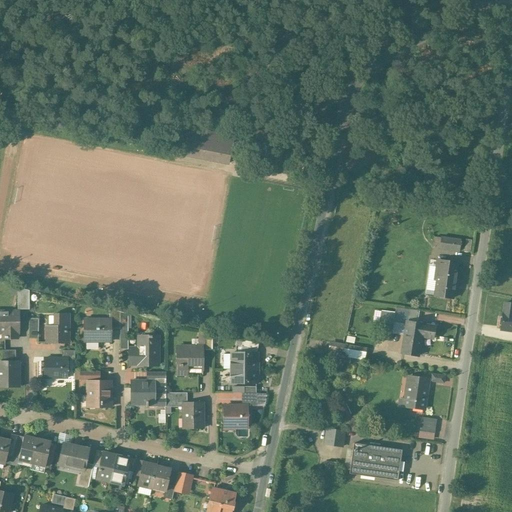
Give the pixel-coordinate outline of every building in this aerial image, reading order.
[(231,137),(187,128),(182,155),(228,164),(230,153),(228,152),(231,137)] [(426,205),(378,196),(376,206),(424,215),(426,205)] [(460,240),(440,238),(439,249),(459,251),(460,240)] [(457,264),(437,261),(434,279),(437,279),(434,296),(452,299),(457,264)] [(29,290),(18,288),(17,309),(29,309),(29,290)] [(120,312),(109,309),(109,319),(110,320),(110,329),(120,329),(120,312)] [(408,314),(383,311),(394,313),(393,323),(394,323),(394,324),(394,323),(406,325),(406,322),(407,322),(408,314)] [(18,312),(0,312),(0,329),(1,329),(4,331),(4,339),(16,338),(16,332),(18,332),(18,312)] [(511,315),(504,314),(501,331),(511,333),(511,315)] [(69,315),(57,315),(57,327),(46,327),(46,343),(55,342),(55,340),(60,340),(61,341),(61,342),(63,342),(64,343),(65,342),(66,342),(67,341),(67,340),(67,331),(68,331),(69,315)] [(38,319),(29,319),(29,338),(38,338),(38,319)] [(109,319),(84,320),(84,342),(110,342),(110,329),(110,320),(109,319)] [(407,322),(406,322),(406,325),(401,353),(418,356),(421,337),(432,339),(434,327),(407,322)] [(393,327),(381,325),(379,338),(392,340),(394,326),(393,326),(393,327)] [(148,337),(139,337),(138,349),(130,349),(130,364),(138,364),(138,365),(158,365),(158,337),(151,337),(151,336),(148,336),(148,337)] [(258,344),(243,340),(241,347),(257,350),(258,344)] [(367,349),(329,342),(327,353),(364,360),(367,349)] [(202,346),(176,346),(176,375),(187,375),(187,366),(202,366),(202,375),(202,346)] [(15,350),(2,350),(2,362),(16,362),(15,350)] [(75,351),(62,351),(62,358),(68,358),(68,359),(75,359),(75,351)] [(257,353),(231,353),(231,369),(257,369),(257,353)] [(62,358),(44,358),(44,378),(67,378),(68,359),(68,358),(62,358)] [(2,362),(0,362),(0,385),(19,385),(19,362),(16,362),(2,362)] [(257,369),(231,369),(231,383),(257,383),(257,369)] [(444,376),(431,374),(430,381),(443,383),(444,376)] [(428,380),(408,377),(404,406),(424,409),(428,380)] [(165,380),(146,380),(146,384),(133,384),(133,394),(135,394),(136,402),(146,402),(146,407),(165,407),(165,393),(165,392),(165,380)] [(110,382),(87,382),(87,407),(110,407),(110,398),(108,398),(108,391),(110,391),(110,382)] [(187,393),(165,393),(165,407),(183,407),(183,403),(187,403),(187,393)] [(244,393),(241,393),(241,406),(247,406),(247,407),(256,407),(256,393),(244,393)] [(187,403),(183,403),(183,407),(183,429),(202,428),(202,403),(187,403)] [(241,406),(224,406),(223,429),(224,429),(224,428),(247,428),(247,407),(247,406),(241,406)] [(436,419),(421,417),(419,431),(434,434),(436,419)] [(344,431),(327,428),(324,444),(342,447),(344,431)] [(11,434),(9,441),(10,441),(6,456),(12,457),(17,435),(11,434)] [(17,435),(12,457),(18,459),(23,437),(17,435)] [(37,438),(24,435),(23,437),(18,459),(18,461),(31,464),(37,438)] [(51,441),(37,438),(31,464),(45,467),(46,465),(50,443),(51,441)] [(9,441),(0,439),(0,462),(4,463),(3,468),(4,468),(6,456),(10,441),(9,441)] [(50,443),(46,465),(52,466),(57,445),(50,443)] [(402,450),(353,443),(349,474),(397,481),(402,450)] [(89,450),(63,444),(58,465),(81,470),(84,470),(86,463),(89,450)] [(104,452),(97,450),(94,463),(100,464),(102,453),(104,453),(104,452)] [(104,453),(102,453),(100,464),(98,471),(100,471),(98,479),(110,482),(116,456),(104,453)] [(128,459),(116,456),(110,482),(122,484),(123,477),(125,477),(127,471),(129,459),(128,459)] [(136,459),(129,458),(128,459),(129,459),(127,471),(133,472),(136,459)] [(144,461),(136,459),(133,472),(132,475),(139,477),(143,463),(144,461)] [(86,463),(84,470),(81,470),(78,485),(88,487),(93,465),(86,463)] [(143,463),(139,477),(138,485),(152,488),(157,466),(143,463)] [(170,469),(157,466),(152,488),(165,491),(167,484),(170,469)] [(192,476),(178,473),(175,486),(174,491),(182,492),(183,487),(190,488),(192,476)] [(175,486),(167,484),(165,491),(163,498),(172,500),(174,491),(175,486)] [(230,511),(234,494),(212,489),(209,504),(211,504),(209,511),(210,511),(230,511)] [(0,492),(0,511),(3,511),(8,511),(12,495),(0,492)] [(76,499),(66,497),(63,508),(73,511),(76,499)]
